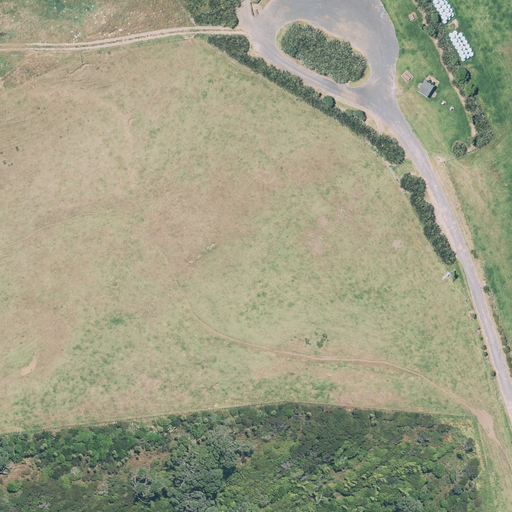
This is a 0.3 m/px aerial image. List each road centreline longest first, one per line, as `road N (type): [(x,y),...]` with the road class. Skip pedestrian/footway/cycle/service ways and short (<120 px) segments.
road 1 (unclassified): [(389,113),(296,71),(268,48),(270,28),(287,11),(333,12),(370,43),(384,101)]
road 2 (unclassified): [(511,406),(455,232),(389,113)]
